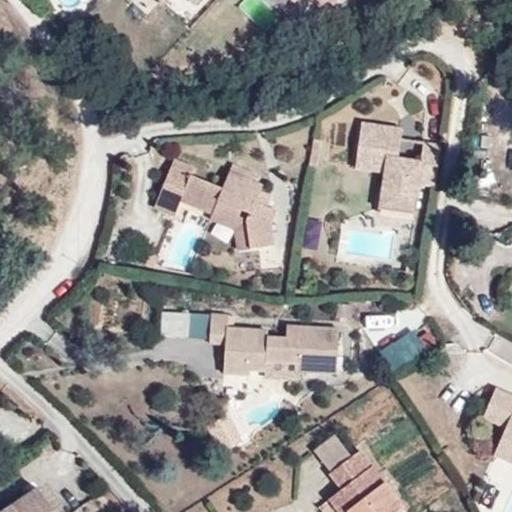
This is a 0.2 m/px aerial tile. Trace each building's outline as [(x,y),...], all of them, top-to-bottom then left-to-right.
[(240,0),(237,5),(261,26),(283,0),(240,0)] [(432,188),(447,150),(408,136),(412,125),(374,111),(359,153),(387,164),(379,187),(412,199),(417,183),(432,188)] [(339,157),(348,131),(340,128),(331,154),(339,157)] [(270,199),(276,182),(245,169),(238,185),(207,172),(209,166),(190,157),(171,203),(190,211),(197,197),(229,209),(231,204),(254,213),(257,205),(264,208),(261,217),(266,245),(289,242),(286,220),(291,207),(270,199)] [(283,204),(287,192),(274,187),(270,199),(283,204)] [(408,209),(412,199),(379,187),(375,198),(408,209)] [(266,245),(261,217),(264,208),(257,205),(254,213),(231,204),(229,209),(225,217),(249,227),(252,247),(266,245)] [(160,309),(160,335),(207,335),(207,308),(160,309)] [(206,340),(222,342),(227,310),(211,308),(206,340)] [(352,370),(354,326),(303,323),(302,335),(283,334),(266,333),(266,326),(244,325),(244,312),(227,311),(226,339),(241,340),(240,370),(265,372),(265,367),(281,368),(281,358),(315,360),(315,369),(352,370)] [(377,348),(392,371),(428,348),(413,325),(377,348)] [(315,379),(315,369),(315,360),(281,358),(281,368),(281,377),(315,379)] [(511,399),(494,392),(483,419),(507,429),(496,456),(511,462),(511,399)] [(353,450),(336,427),(315,444),(333,466),(353,450)] [(246,445),(240,431),(229,436),(236,450),(246,445)] [(407,500),(361,444),(353,450),(333,466),(345,482),(330,493),(343,509),(349,505),(354,511),(406,511),(401,505),(407,500)] [(0,511),(42,511),(24,485),(0,500),(0,511)]
